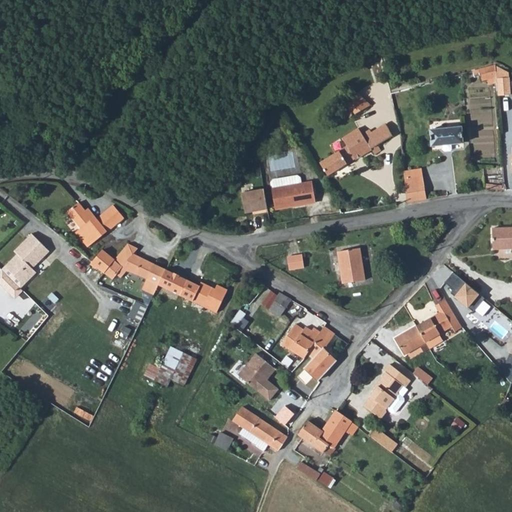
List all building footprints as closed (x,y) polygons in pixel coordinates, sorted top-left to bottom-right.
[(480,68),(481,80),(496,78),(495,64),(480,68)] [(509,71),(495,64),(496,78),(498,95),(510,94),(509,71)] [(342,111),(349,118),(354,113),(355,114),(371,105),(358,94),(346,106),(347,107),(342,111)] [(364,135),(367,141),(369,140),(374,148),(379,144),(394,135),(387,124),(374,132),(372,129),(364,135)] [(364,135),(359,127),(342,137),(347,145),(320,162),(328,175),(356,159),(357,160),(373,150),(372,148),(374,148),(369,140),(367,141),(364,135)] [(452,143),(464,142),(462,127),(431,130),(433,145),(444,144),(444,149),(446,150),(452,149),(453,148),(452,143)] [(372,148),(373,150),(376,154),(383,150),(379,144),(374,148),(372,148)] [(270,182),(275,209),(316,202),(312,181),(301,184),(300,177),(297,175),(272,179),(270,182)] [(406,180),(408,202),(427,199),(424,176),(406,180)] [(259,213),(268,212),(264,189),(241,193),(245,213),(252,212),(259,211),(259,213)] [(84,211),(77,203),(66,212),(79,228),(72,234),(80,242),(81,241),(88,249),(124,218),(113,205),(96,219),(89,211),(86,212),(84,211)] [(511,228),(491,229),(492,250),(511,249),(511,228)] [(8,270),(24,286),(37,273),(33,269),(50,252),(32,234),(14,252),(17,255),(20,258),(8,270)] [(118,255),(120,257),(126,245),(136,249),(127,243),(118,255)] [(120,257),(126,262),(131,255),(136,249),(126,245),(120,257)] [(337,252),(343,283),(365,280),(360,248),(337,252)] [(91,264),(97,269),(98,267),(105,273),(111,265),(115,261),(115,260),(103,250),(91,264)] [(21,289),(24,286),(8,270),(20,258),(17,255),(2,270),(21,289)] [(116,276),(121,279),(126,272),(147,280),(158,285),(166,270),(154,263),(141,258),(131,255),(126,262),(120,257),(118,262),(123,267),(116,276)] [(287,257),(290,270),(304,268),(302,255),(287,257)] [(105,273),(104,274),(113,280),(116,276),(123,267),(118,262),(115,261),(111,265),(105,273)] [(56,286),(68,274),(56,263),(45,275),(56,286)] [(158,285),(179,295),(187,279),(166,270),(158,285)] [(452,273),(443,283),(454,292),(452,295),(472,312),(483,299),(452,273)] [(179,295),(217,313),(228,289),(214,283),(212,286),(202,281),(199,285),(187,279),(179,295)] [(144,287),(155,292),(158,285),(147,280),(144,287)] [(280,293),(278,295),(271,290),(261,304),(280,317),(291,300),(280,293)] [(440,311),(395,339),(404,356),(452,328),(455,332),(463,327),(445,299),(436,305),(440,311)] [(176,344),(202,359),(218,326),(191,312),(176,344)] [(305,359),(307,354),(320,334),(312,330),(306,326),(304,329),(296,324),(282,343),(289,349),(305,359)] [(307,354),(313,359),(327,371),(337,361),(325,349),(335,334),(325,327),(320,334),(307,354)] [(197,359),(168,345),(157,367),(149,363),(144,375),(167,386),(171,379),(184,386),(197,359)] [(238,375),(269,401),(275,392),(271,389),(271,384),(267,380),(275,370),(256,353),(238,375)] [(304,368),(318,380),(327,371),(313,359),(304,368)] [(370,397),(386,408),(392,413),(395,413),(404,400),(404,397),(402,396),(408,389),(405,387),(410,380),(389,365),(385,371),(387,373),(377,386),(378,387),(370,397)] [(418,368),(413,374),(428,385),(432,379),(418,368)] [(370,397),(364,406),(379,417),(386,408),(370,397)] [(261,406),(274,416),(278,411),(266,401),(261,406)] [(233,421),(244,428),(256,436),(252,442),(265,451),(269,445),(278,451),(288,437),(242,407),(233,421)] [(322,431),(323,432),(320,437),(334,447),(336,446),(346,431),(353,436),(359,428),(351,423),(352,422),(336,411),(332,416),(322,431)] [(298,434),(303,438),(330,457),(336,449),(334,447),(320,437),(323,432),(322,431),(308,421),(298,434)] [(398,445),(375,427),(369,435),(392,453),(398,445)] [(240,435),(252,442),(256,436),(244,428),(240,435)] [(336,446),(343,450),(353,436),(346,431),(336,446)] [(214,445),(226,452),(233,439),(220,433),(214,445)] [(297,469),(316,481),(321,474),(302,461),(297,469)] [(325,470),(319,478),(330,485),(336,477),(325,470)]
